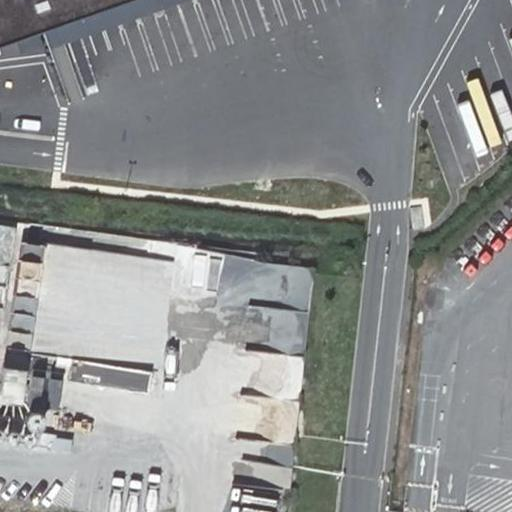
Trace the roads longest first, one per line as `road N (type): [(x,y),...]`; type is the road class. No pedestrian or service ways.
road 1 (unknown): [(0,453),(115,435),(193,447)]
road 2 (unknown): [(193,447),(208,306)]
road 3 (unknown): [(446,458),(511,346)]
